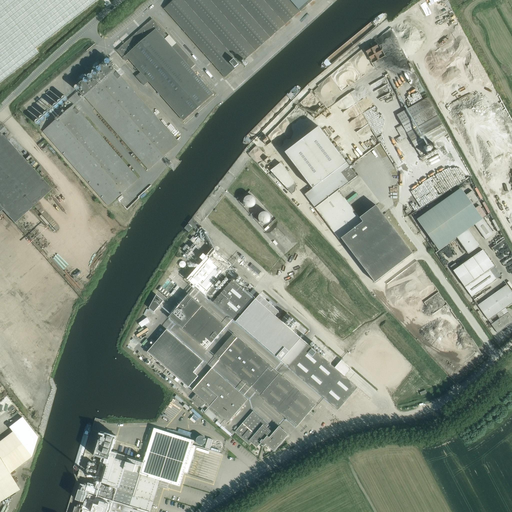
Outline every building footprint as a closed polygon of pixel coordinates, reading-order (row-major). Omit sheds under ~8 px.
[(0,0),(0,82),(38,53),(35,49),(97,0),(0,0)] [(225,77),(312,0),(173,0),(164,8),(225,77)] [(120,47),(116,51),(117,51),(126,61),(128,59),(141,72),(153,86),(183,121),(213,94),(165,39),(168,36),(153,19),(152,19),(148,22),(132,37),(120,47)] [(174,33),(169,37),(176,46),(181,42),(174,33)] [(318,80),(320,82),(362,50),(359,47),(363,44),(361,41),(315,78),(317,81),(318,80)] [(191,45),(188,48),(198,58),(200,56),(191,45)] [(75,87),(75,88),(75,89),(76,90),(77,90),(78,91),(78,90),(79,90),(93,107),(96,110),(149,170),(160,160),(179,143),(112,67),(115,65),(112,61),(109,63),(110,63),(110,62),(110,61),(109,60),(108,59),(107,59),(106,60),(105,61),(105,62),(100,66),(100,67),(99,67),(98,67),(97,67),(97,68),(96,68),(96,69),(96,70),(97,70),(96,71),(95,70),(94,70),(93,71),(92,72),(92,73),(92,74),(92,75),(91,74),(90,74),(89,75),(88,75),(88,76),(88,77),(88,78),(87,78),(86,78),(85,78),(84,79),(84,80),(84,81),(83,81),(78,85),(78,86),(77,85),(77,86),(76,86),(75,87)] [(432,142),(447,133),(427,97),(397,115),(402,125),(396,128),(401,136),(395,139),(398,143),(409,137),(417,151),(422,158),(436,150),(432,142)] [(472,108),(477,116),(487,110),(482,102),(472,108)] [(138,179),(79,112),(73,105),(60,116),(59,115),(55,119),(56,120),(43,131),(108,206),(138,179)] [(376,205),(360,218),(339,190),(340,189),(357,176),(349,166),(347,163),(319,127),(285,153),(312,188),(305,194),(339,240),(341,238),(375,282),(413,253),(376,205)] [(0,207),(2,210),(14,223),(52,189),(0,132),(0,207)] [(371,134),(342,156),(347,163),(349,166),(379,144),(371,134)] [(49,144),(56,153),(59,151),(52,142),(49,144)] [(295,191),(296,184),(280,163),(270,171),(292,194),(295,191)] [(437,197),(469,179),(467,175),(465,176),(459,166),(445,174),(441,168),(434,172),(432,169),(420,175),(428,189),(426,190),(431,199),(437,196),(437,197)] [(484,198),(486,196),(480,186),(478,188),(484,198)] [(360,192),(351,198),(352,200),(361,194),(360,192)] [(260,204),(257,196),(249,199),(253,207),(260,204)] [(410,202),(418,210),(423,206),(415,197),(410,202)] [(188,223),(194,228),(198,223),(192,218),(188,223)] [(485,239),(493,234),(483,219),(475,224),(485,239)] [(190,242),(186,247),(191,252),(212,232),(206,225),(196,234),(197,235),(193,239),(196,242),(198,240),(193,246),(190,242)] [(468,254),(480,246),(468,229),(456,237),(468,254)] [(286,353),(295,343),(297,345),(299,343),(300,344),(303,341),(303,340),(233,279),(221,293),(213,286),(225,272),(232,265),(213,248),(206,256),(203,254),(200,258),(203,260),(187,279),(189,281),(194,285),(192,286),(194,288),(195,286),(205,295),(207,294),(211,298),(215,300),(213,302),(280,360),(286,353)] [(497,280),(496,278),(490,270),(494,266),(483,250),(458,267),(455,263),(450,266),(472,297),(497,280)] [(306,262),(287,285),(303,298),(322,274),(306,262)] [(511,303),(511,292),(506,285),(478,305),(488,320),(493,317),(501,311),(504,315),(491,324),(497,333),(511,322),(511,317),(508,312),(507,313),(504,309),(511,303)] [(294,298),(297,296),(288,287),(285,290),(294,298)] [(164,301),(156,295),(149,308),(154,312),(164,301)] [(189,295),(169,318),(206,349),(225,326),(189,295)] [(167,329),(147,352),(188,388),(198,376),(193,372),(203,361),(167,329)] [(296,427),(309,412),(316,405),(234,333),(214,356),(296,427)] [(307,344),(303,341),(300,344),(299,343),(297,345),(295,343),(286,353),(288,354),(290,352),(296,357),(288,367),(338,410),(357,387),(308,344),(307,344)] [(248,399),(212,368),(192,390),(196,394),(191,399),(201,408),(206,402),(228,422),(248,399)] [(7,396),(0,400),(0,407),(2,410),(12,402),(7,396)] [(264,407),(263,409),(274,417),(275,415),(264,407)] [(235,432),(236,433),(250,445),(252,442),(257,447),(260,444),(264,447),(266,444),(274,451),(289,435),(279,426),(269,437),(267,436),(271,431),(267,427),(269,425),(263,420),(253,411),(235,432)] [(0,440),(0,501),(18,491),(8,475),(32,456),(34,455),(39,439),(38,438),(22,417),(8,427),(12,432),(0,440)] [(149,511),(153,502),(160,480),(180,486),(184,473),(188,474),(197,446),(193,445),(194,440),(154,428),(145,457),(145,456),(143,461),(112,451),(116,436),(102,431),(94,456),(99,457),(98,460),(101,461),(101,462),(94,484),(89,482),(88,485),(81,483),(76,500),(79,500),(77,507),(75,506),(73,511),(149,511)] [(197,444),(203,445),(206,430),(201,429),(197,444)] [(208,438),(205,448),(210,449),(213,440),(208,438)] [(218,444),(219,442),(213,440),(211,447),(223,451),(225,444),(222,443),(221,445),(218,444)]
